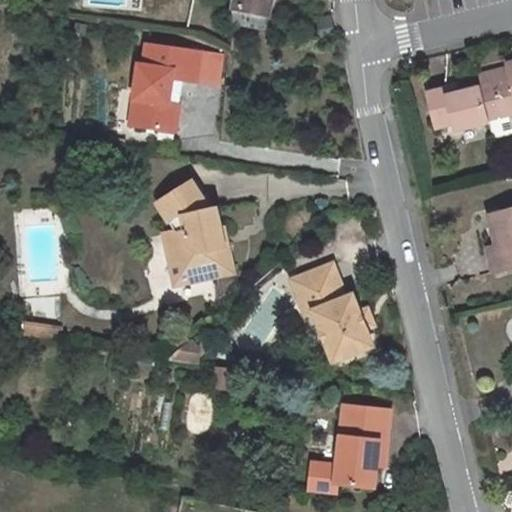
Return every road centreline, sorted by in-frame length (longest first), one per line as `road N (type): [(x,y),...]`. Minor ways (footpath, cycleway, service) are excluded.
road 1 (residential): [(474,511),(370,44)]
road 2 (residential): [(370,44),(511,11)]
